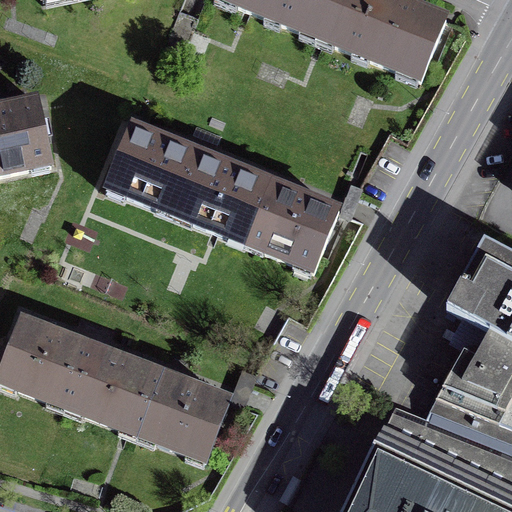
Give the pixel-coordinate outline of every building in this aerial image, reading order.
[(215,0),(283,28),(294,0),(215,0)] [(294,0),(283,28),(352,57),(375,0),(294,0)] [(384,0),(375,0),(352,57),(421,84),(445,25),(409,10),(384,0)] [(0,179),(50,168),(36,105),(0,113),(0,179)] [(107,192),(174,219),(198,159),(171,148),(132,132),(107,192)] [(198,159),(174,219),(247,248),(271,188),(237,175),(198,159)] [(271,188),(247,248),(314,275),(338,216),(305,202),(271,188)] [(464,354),(440,395),(426,422),(511,456),(511,261),(484,246),(467,277),(448,313),(491,338),(484,350),(477,361),(464,354)] [(0,381),(0,386),(65,411),(88,351),(58,340),(22,326),(0,381)] [(88,351),(65,411),(139,440),(162,380),(127,366),(88,351)] [(162,380),(139,440),(206,465),(229,406),(200,394),(162,380)] [(511,511),(511,456),(426,422),(396,410),(386,431),(384,430),(344,511),(511,511)] [(315,440),(323,445),(337,420),(329,415),(315,440)]
